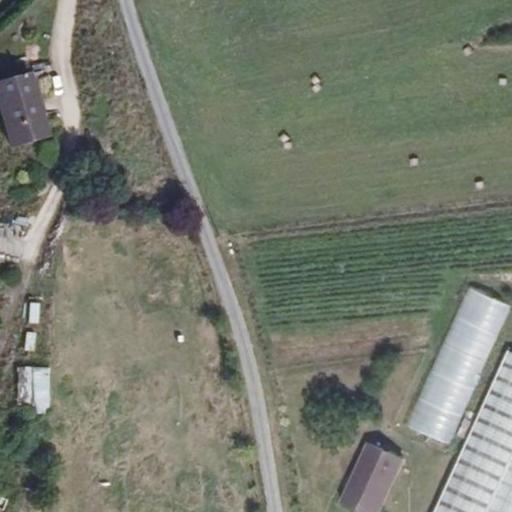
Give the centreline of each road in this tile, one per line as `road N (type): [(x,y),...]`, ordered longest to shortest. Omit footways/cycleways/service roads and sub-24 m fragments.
road 1 (track): [(125,0),(147,90),(238,317),(277,511)]
road 2 (track): [(0,352),(78,136),(65,43),(72,0)]
